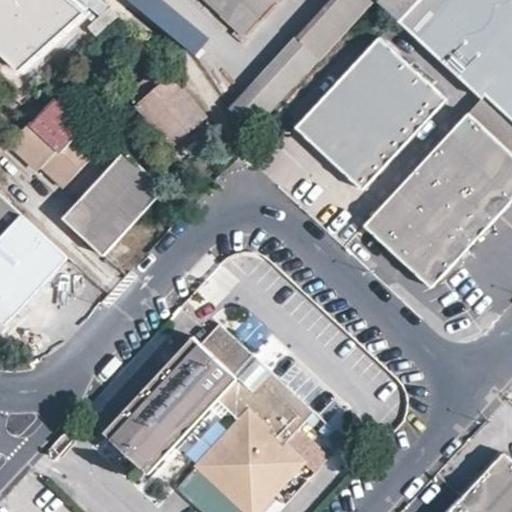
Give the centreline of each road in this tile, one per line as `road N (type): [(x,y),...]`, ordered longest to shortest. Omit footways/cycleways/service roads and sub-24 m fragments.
road 1 (residential): [(363,511),(460,407),(464,384),(280,215),(225,215),(27,414)]
road 2 (unknown): [(117,0),(169,40),(235,120)]
